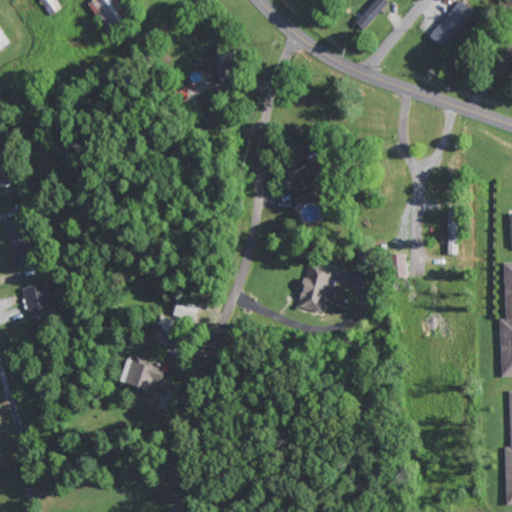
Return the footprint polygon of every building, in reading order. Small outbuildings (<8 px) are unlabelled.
[(377,0),(356,22),(363,30),(390,3),(386,0),(377,0)] [(458,0),(430,37),(445,49),(474,11),(459,0),(458,0)] [(0,51),(8,47),(0,31),(0,51)] [(227,81),(227,66),(233,65),(233,48),(211,49),(211,60),(197,61),(197,73),(212,73),(213,81),(227,81)] [(0,186),(10,183),(6,170),(4,171),(0,157),(0,186)] [(30,265),(23,220),(7,222),(14,268),(30,265)] [(395,277),(407,276),(405,257),(392,259),(395,277)] [(332,268),(309,262),(298,307),(322,313),(332,268)] [(502,377),(511,376),(511,262),(504,263),(506,319),(500,319),(502,377)] [(29,319),(53,313),(46,283),(21,289),(29,319)] [(173,316),(195,321),(198,304),(176,300),(173,316)] [(162,371),(127,359),(119,385),(154,396),(162,371)]
